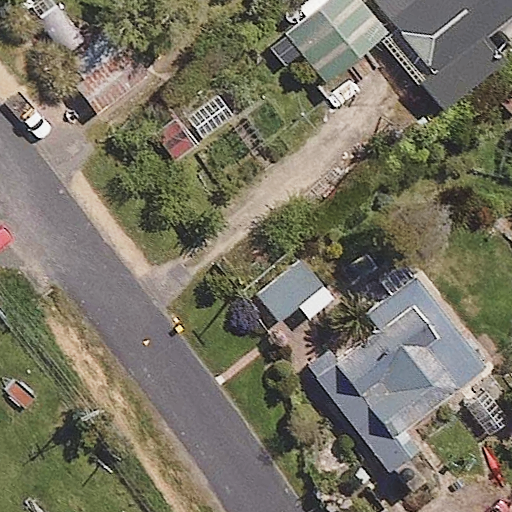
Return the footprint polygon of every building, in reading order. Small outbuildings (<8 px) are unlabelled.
[(52,0),(47,0),(30,14),(78,76),(70,82),(94,113),(150,70),(125,39),(99,59),(52,0)] [(283,30),(267,44),(283,63),(299,49),(324,78),(377,33),(438,105),(500,53),(483,33),(511,8),(511,6),(506,0),(362,0),(362,1),(361,0),(298,0),(275,20),(283,30)] [(511,112),(511,69),(488,92),(509,115),(511,112)] [(192,144),(169,114),(148,130),(171,161),(192,144)] [(224,167),(245,154),(228,128),(197,148),(219,182),(229,175),(224,167)] [(321,282),(298,254),(254,290),(276,318),(321,282)] [(484,360),(406,259),(355,298),(371,319),(308,367),(403,491),(438,464),(405,421),(484,360)]
